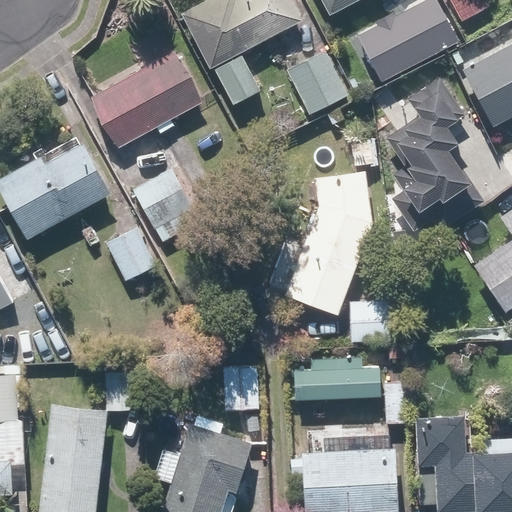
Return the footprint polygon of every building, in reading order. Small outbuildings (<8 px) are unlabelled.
[(234,105),(262,89),(242,53),(304,19),(293,0),(203,0),(183,11),(234,105)] [(324,0),(332,14),(356,0),(324,0)] [(411,62),(430,52),(433,58),(448,50),(444,44),(456,37),(436,0),(390,26),(411,62)] [(487,0),(451,0),(462,20),(490,5),(487,0)] [(511,42),(464,67),(493,125),(511,115),(511,42)] [(118,147),(157,126),(160,133),(175,125),(172,118),(206,100),(178,48),(91,96),(118,147)] [(325,49),(287,70),(311,114),(349,93),(325,49)] [(438,73),(398,101),(388,87),(374,96),(397,130),(386,137),(406,165),(393,174),(404,189),(393,197),(416,230),(435,217),(444,229),(487,199),(450,146),(460,140),(449,123),(459,116),(451,105),(457,101),(438,73)] [(0,181),(0,185),(27,238),(112,193),(83,138),(0,181)] [(354,143),(357,166),(379,163),(377,140),(354,143)] [(171,167),(132,189),(163,241),(201,218),(171,167)] [(267,286),(337,314),(373,223),(368,169),(316,173),(319,205),(302,247),(286,241),(267,286)] [(511,208),(500,216),(511,234),(511,239),(475,265),(507,312),(511,308),(511,208)] [(138,227),(107,243),(126,279),(157,263),(138,227)] [(9,248),(0,251),(0,307),(31,292),(9,248)] [(394,300),(350,299),(350,340),(393,341),(394,300)] [(311,355),(311,368),(294,368),(295,397),(381,396),(380,367),(363,367),(362,354),(311,355)] [(260,366),(225,365),(225,408),(259,409),(260,366)] [(137,369),(105,370),(106,409),(138,408),(137,369)] [(0,503),(11,503),(10,511),(26,511),(23,372),(0,372),(0,503)] [(96,511),(108,409),(53,403),(40,511),(96,511)] [(195,422),(189,420),(161,511),(165,511),(230,511),(253,440),(222,430),(225,421),(198,413),(195,422)] [(511,511),(511,436),(485,436),(485,447),(468,447),(468,415),(417,414),(416,464),(421,464),(421,504),(437,504),(437,511),(511,511)] [(304,449),(304,457),(292,458),(293,472),(305,472),(306,511),(399,511),(397,446),(392,446),(391,423),(368,424),(369,435),(354,435),(355,447),(304,449)]
